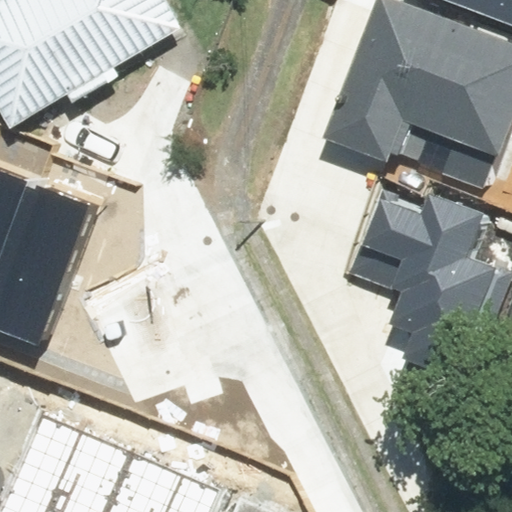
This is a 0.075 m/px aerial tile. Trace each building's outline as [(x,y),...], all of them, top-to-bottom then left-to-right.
[(195,0),(11,0),(0,7),(0,57),(41,121),(206,16),(195,0)] [(511,46),(393,0),(378,0),(323,141),(385,165),(390,154),(481,190),(511,112),(511,46)] [(511,0),(448,0),(511,25),(511,0)] [(0,163),(0,333),(40,349),(98,202),(0,163)] [(426,217),(379,198),(347,275),(403,299),(393,323),(411,330),(394,371),(468,402),(511,297),(511,274),(467,256),(481,222),(432,202),(426,217)] [(41,411),(0,508),(0,511),(107,511),(135,453),(41,411)] [(211,511),(220,492),(135,453),(107,511),(211,511)] [(263,511),(237,501),(232,511),(263,511)]
